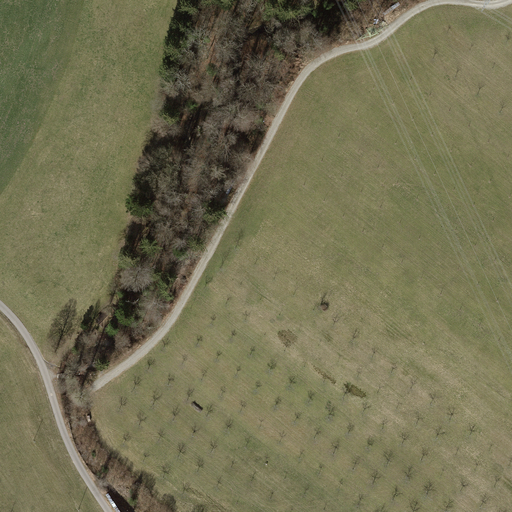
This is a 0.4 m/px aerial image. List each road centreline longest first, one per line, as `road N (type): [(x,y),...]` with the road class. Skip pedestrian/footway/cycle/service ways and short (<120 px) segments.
road 1 (track): [(444,0),(306,72),(168,325),(134,359),(88,387)]
road 2 (track): [(0,304),(37,354),(73,455),(108,511)]
